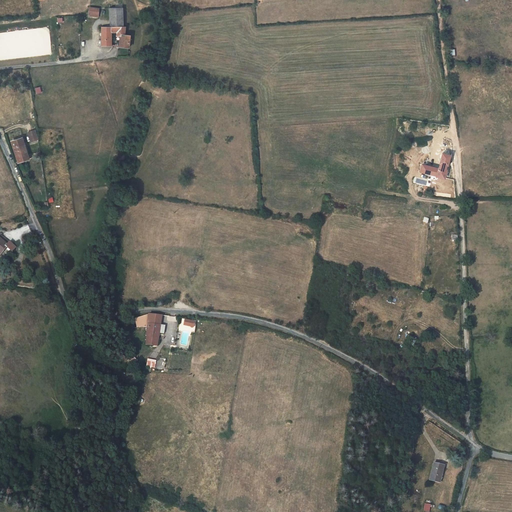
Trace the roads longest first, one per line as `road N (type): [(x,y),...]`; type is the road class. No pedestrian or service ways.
road 1 (unclassified): [(473,446),(413,397),(303,335),(175,309),(98,317),(77,310),(65,300),(0,137)]
road 2 (track): [(458,174),(438,0)]
